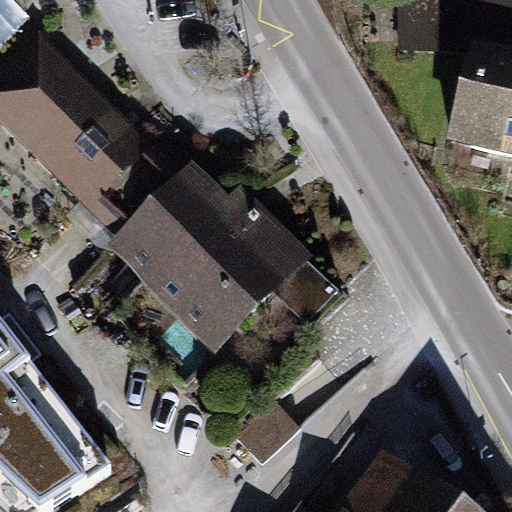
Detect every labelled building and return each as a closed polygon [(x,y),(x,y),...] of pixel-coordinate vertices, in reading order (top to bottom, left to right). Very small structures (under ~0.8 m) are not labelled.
[(0,0),(0,54),(32,24),(7,0),(0,0)] [(511,45),(481,39),(457,160),(511,170),(511,45)] [(180,184),(160,165),(41,41),(0,82),(0,124),(103,225),(121,242),(110,254),(225,363),(311,274),(197,166),(180,184)] [(0,342),(0,511),(84,511),(108,497),(0,342)] [(451,511),(376,459),(338,511),(451,511)]
